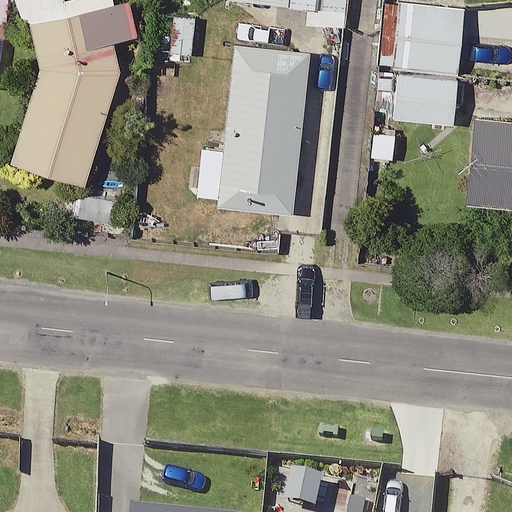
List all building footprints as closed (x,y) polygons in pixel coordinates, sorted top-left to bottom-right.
[(9,143),(3,163),(29,170),(35,151),(84,165),(121,40),(128,38),(118,0),(11,0),(16,15),(21,13),(33,61),(9,143)] [(458,0),(397,0),(392,63),(380,62),(376,108),(450,114),(458,0)] [(199,16),(157,11),(153,44),(196,49),(199,16)] [(230,32),(220,131),(195,129),(190,182),(215,184),(214,194),(289,201),(304,39),(230,32)] [(511,195),(511,112),(470,109),(465,192),(511,195)] [(468,200),(444,222),(468,248),(492,226),(468,200)] [(245,511),(246,511),(131,500),(130,511),(245,511)]
